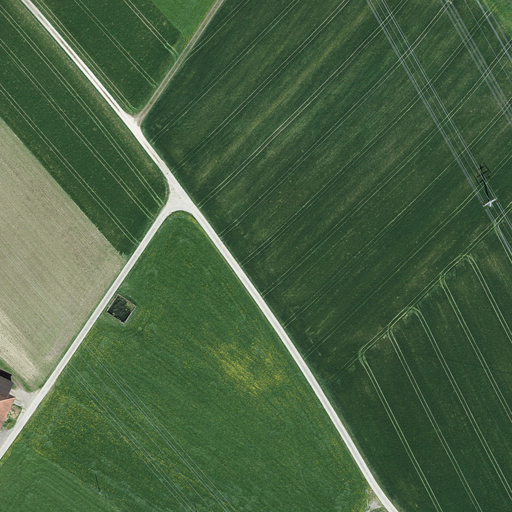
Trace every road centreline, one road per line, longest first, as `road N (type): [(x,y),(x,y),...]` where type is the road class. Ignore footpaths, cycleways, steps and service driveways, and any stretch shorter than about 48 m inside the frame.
road 1 (unclassified): [(23,0),(135,130),(264,307),(393,511)]
road 2 (track): [(181,193),(0,457)]
road 3 (track): [(135,130),(222,0)]
